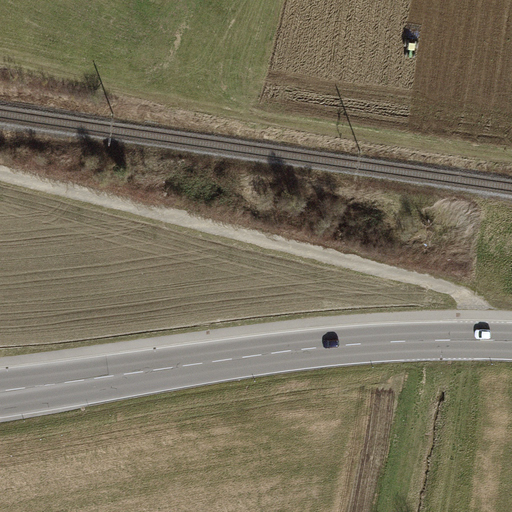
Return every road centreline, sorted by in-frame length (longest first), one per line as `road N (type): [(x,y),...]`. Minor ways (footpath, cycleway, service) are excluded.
road 1 (track): [(480,340),(477,306),(452,287),(0,173)]
road 2 (track): [(511,156),(188,103),(0,56)]
road 3 (primary): [(0,393),(345,344),(511,342)]
